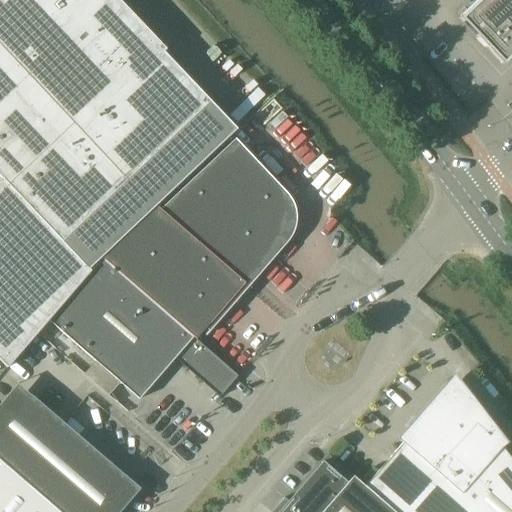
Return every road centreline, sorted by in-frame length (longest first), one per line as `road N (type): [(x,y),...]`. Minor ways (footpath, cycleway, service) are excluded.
road 1 (unclassified): [(473,199),(305,0)]
road 2 (unclassified): [(281,379),(164,511)]
road 3 (unclassified): [(389,297),(342,291),(284,350),(281,379)]
road 4 (unclassified): [(317,411),(342,405),(399,340),(389,297)]
road 5 (unclassified): [(231,511),(317,411)]
road 6 (unclassified): [(389,297),(473,199)]
